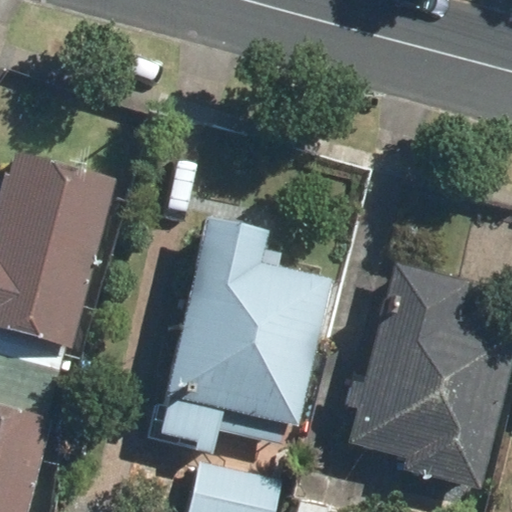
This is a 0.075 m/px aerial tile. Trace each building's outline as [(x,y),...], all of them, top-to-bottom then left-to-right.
[(109,179),(9,153),(0,185),(0,334),(64,351),(109,179)] [(262,230),(198,216),(149,435),(206,448),(214,412),(291,430),(325,279),(254,264),(262,230)] [(463,282),(386,262),(338,444),(396,459),(393,470),(475,492),(511,350),(511,328),(455,313),(463,282)] [(0,511),(21,511),(47,420),(0,407),(0,511)] [(122,511),(128,440),(67,436),(61,511),(122,511)] [(266,511),(274,479),(199,461),(187,511),(266,511)] [(349,511),(295,498),(291,511),(349,511)]
